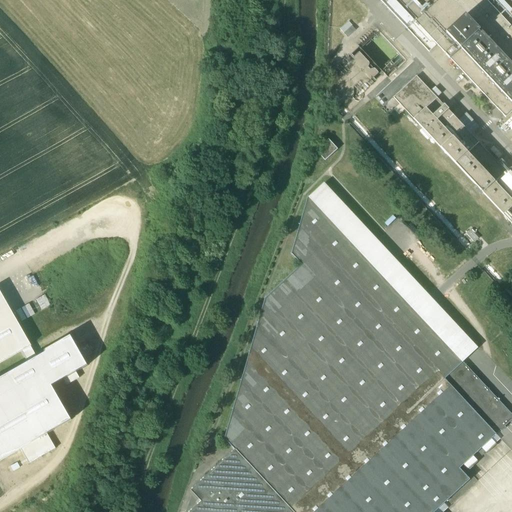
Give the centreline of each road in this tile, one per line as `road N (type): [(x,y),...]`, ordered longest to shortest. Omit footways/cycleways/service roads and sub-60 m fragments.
road 1 (track): [(142,511),(155,456),(272,145),(289,51),(286,0)]
road 2 (unknown): [(511,391),(483,321),(416,241)]
